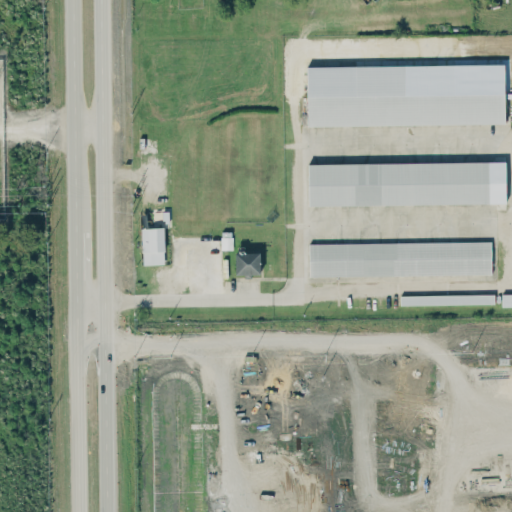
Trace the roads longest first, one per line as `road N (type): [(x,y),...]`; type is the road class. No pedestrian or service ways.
road 1 (secondary): [(108,511),(102,0)]
road 2 (secondary): [(74,0),(77,213)]
road 3 (secondary): [(78,300),(80,511)]
